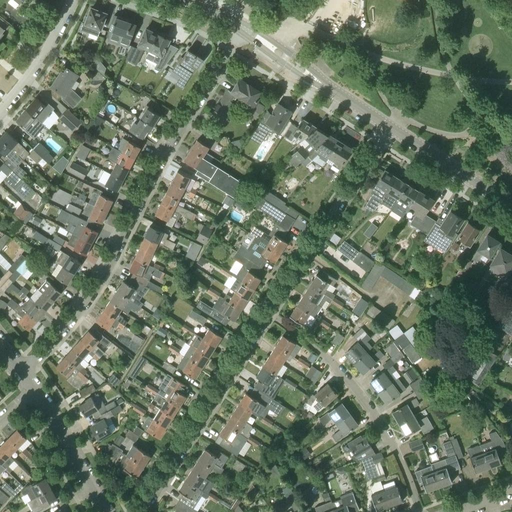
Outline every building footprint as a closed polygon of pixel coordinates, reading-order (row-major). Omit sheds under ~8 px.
[(82,23),(80,30),(98,36),(106,14),(91,8),(87,18),(84,17),(82,23)] [(107,41),(128,48),(136,25),(131,24),(131,23),(122,20),(122,18),(114,15),(106,37),(108,38),(107,41)] [(0,18),(0,38),(3,34),(2,33),(8,26),(9,27),(10,26),(0,18)] [(136,65),(144,49),(149,52),(150,50),(158,35),(146,29),(136,49),(131,47),(125,60),(136,65)] [(175,51),(167,47),(170,40),(158,35),(150,50),(149,52),(146,59),(156,64),(154,69),(160,72),(178,49),(177,48),(175,51)] [(188,50),(183,58),(181,57),(172,71),(180,77),(175,86),(182,90),(196,68),(197,69),(203,59),(197,55),(197,56),(188,50)] [(61,97),(73,108),(81,99),(70,88),(78,76),(67,69),(64,74),(61,72),(51,87),(62,95),(61,97)] [(175,84),(178,80),(169,75),(166,79),(175,84)] [(231,112),(229,111),(237,98),(252,108),(252,107),(251,109),(259,114),(264,107),(257,102),(261,94),(240,80),(238,82),(231,93),(227,90),(213,113),(215,114),(213,116),(225,123),(231,112)] [(36,98),(26,109),(42,123),(52,112),(36,98)] [(279,135),(289,120),(287,119),(291,112),(278,104),(272,113),(266,110),(249,138),(260,145),(265,136),(268,131),(272,134),(273,132),(279,135)] [(147,108),(140,118),(153,126),(159,115),(147,108)] [(42,123),(26,109),(15,122),(20,126),(19,127),(34,139),(45,126),(42,123)] [(67,110),(59,119),(73,132),(81,123),(67,110)] [(153,126),(140,118),(136,116),(128,130),(143,138),(147,131),(149,133),(153,126)] [(301,141),(316,128),(302,120),(292,135),(301,141)] [(92,127),(96,130),(100,124),(95,121),(92,127)] [(287,160),(294,168),(303,159),(308,155),(328,136),(316,129),(316,128),(301,141),(298,144),(301,147),(287,160)] [(29,153),(18,143),(6,132),(0,138),(15,151),(24,160),(28,156),(37,164),(43,158),(33,149),(29,153)] [(83,142),(93,147),(96,140),(87,135),(83,142)] [(328,135),(328,136),(308,155),(303,159),(308,164),(317,156),(326,162),(334,150),(336,151),(341,143),(328,135)] [(0,138),(0,152),(16,168),(18,166),(24,160),(15,151),(0,138)] [(118,149),(135,157),(140,148),(128,141),(127,141),(122,138),(119,144),(120,145),(118,149)] [(197,140),(190,150),(202,158),(202,157),(203,158),(210,148),(197,140)] [(33,149),(43,158),(49,163),(54,158),(39,143),(33,149)] [(352,150),(341,143),(336,151),(334,150),(326,162),(339,170),(352,150)] [(84,161),(91,148),(83,144),(75,156),(84,161)] [(108,157),(129,169),(135,157),(118,149),(118,150),(113,148),(108,157)] [(183,161),(195,168),(198,170),(195,174),(208,183),(209,182),(236,200),(245,185),(218,168),(210,162),(202,158),(190,150),(183,161)] [(53,165),(60,172),(70,161),(64,155),(53,165)] [(111,173),(124,180),(129,169),(108,157),(107,159),(116,163),(111,173)] [(213,157),(210,162),(218,168),(221,162),(213,157)] [(72,162),(67,171),(83,179),(87,170),(72,162)] [(0,167),(0,171),(1,171),(6,176),(3,179),(24,199),(33,190),(21,180),(22,179),(13,171),(4,163),(0,167)] [(16,168),(13,171),(22,179),(27,174),(18,166),(16,168)] [(364,207),(372,212),(377,208),(380,203),(395,177),(384,170),(376,184),(370,194),(372,195),(371,196),(364,207)] [(177,171),(172,182),(185,189),(191,178),(177,171)] [(117,192),(124,180),(111,173),(104,185),(117,192)] [(394,205),(407,184),(395,177),(380,203),(386,207),(389,202),(394,205)] [(172,182),(166,192),(179,199),(180,200),(185,189),(172,182)] [(418,191),(407,184),(394,205),(394,206),(398,208),(395,213),(402,217),(418,191)] [(418,191),(402,217),(402,218),(410,206),(415,210),(414,213),(416,214),(409,224),(426,235),(435,222),(425,215),(435,200),(429,196),(428,198),(418,191)] [(166,192),(161,203),(174,210),(194,220),(196,215),(177,205),(180,200),(179,199),(166,192)] [(285,204),(269,192),(263,198),(284,213),(288,208),(284,205),(285,204)] [(99,195),(95,205),(108,211),(112,201),(99,195)] [(75,203),(82,206),(85,200),(78,197),(75,203)] [(294,220),(284,213),(263,198),(255,205),(278,220),(276,224),(288,231),(294,220)] [(236,199),(233,205),(241,209),(244,204),(236,199)] [(108,211),(95,205),(94,206),(87,203),(82,213),(89,217),(89,218),(102,224),(108,211)] [(194,220),(174,210),(161,203),(155,215),(168,222),(171,217),(178,220),(181,215),(193,221),(194,220)] [(66,210),(71,213),(78,216),(81,210),(69,204),(66,210)] [(17,212),(27,221),(33,214),(23,205),(17,212)] [(443,253),(456,234),(455,233),(463,220),(450,212),(441,227),(435,223),(435,222),(426,235),(423,240),(424,241),(427,235),(439,243),(436,249),(443,253)] [(97,233),(85,226),(84,226),(86,222),(77,217),(78,216),(71,213),(67,221),(69,222),(65,230),(68,231),(68,230),(92,243),(97,233)] [(457,237),(450,248),(456,252),(463,242),(469,246),(479,230),(468,223),(458,238),(457,237)] [(287,243),(282,240),(288,231),(276,224),(268,235),(254,226),(250,232),(281,252),(287,243)] [(204,225),(195,240),(205,244),(213,229),(212,229),(208,227),(204,225)] [(168,235),(167,234),(163,233),(163,232),(149,226),(144,237),(174,250),(177,245),(171,243),(171,242),(166,240),(168,235)] [(72,234),(67,244),(74,247),(73,248),(86,255),(92,243),(68,230),(68,231),(72,234)] [(237,250),(248,257),(263,267),(267,260),(274,264),(281,252),(250,232),(249,233),(254,236),(246,249),(240,245),(237,250)] [(0,249),(9,237),(5,234),(0,238),(0,249)] [(62,245),(64,241),(55,235),(52,240),(62,245)] [(487,235),(477,251),(471,259),(477,263),(479,259),(485,263),(498,242),(487,235)] [(174,250),(144,237),(139,248),(152,254),(153,254),(157,255),(159,250),(166,253),(168,249),(174,251),(174,250)] [(49,238),(49,239),(46,243),(60,251),(63,246),(62,245),(52,240),(49,238)] [(341,253),(348,244),(344,241),(336,249),(341,253)] [(353,248),(348,244),(341,253),(347,257),(353,248)] [(139,248),(134,258),(148,265),(153,254),(152,254),(139,248)] [(347,257),(352,261),(359,252),(353,248),(347,257)] [(196,261),(200,254),(190,249),(187,256),(196,261)] [(237,250),(232,259),(242,265),(241,267),(236,274),(228,269),(226,273),(232,276),(233,275),(237,277),(255,289),(261,279),(256,277),(263,267),(248,257),(237,250)] [(511,256),(500,250),(490,267),(488,270),(487,270),(479,283),(475,282),(472,288),(482,293),(491,279),(499,283),(501,279),(503,281),(506,276),(511,264),(511,256)] [(359,252),(352,261),(357,265),(364,255),(359,251),(359,252)] [(12,273),(16,270),(16,269),(24,260),(25,259),(26,258),(21,254),(8,269),(12,273)] [(66,254),(60,263),(63,265),(75,273),(81,264),(66,254)] [(370,259),(364,255),(357,265),(362,269),(370,259)] [(53,260),(47,256),(44,261),(50,265),(53,260)] [(207,261),(200,257),(196,264),(203,268),(207,261)] [(146,286),(151,275),(159,279),(163,272),(159,270),(158,269),(153,267),(148,265),(134,258),(129,271),(134,273),(132,278),(146,286)] [(24,260),(16,269),(22,274),(32,264),(25,259),(24,260)] [(362,269),(367,273),(374,262),(370,259),(362,269)] [(465,274),(472,263),(465,259),(458,270),(465,274)] [(380,275),(385,267),(377,261),(369,274),(377,279),(380,275)] [(75,273),(63,265),(60,263),(60,264),(58,264),(51,275),(67,285),(75,273)] [(389,270),(385,267),(380,275),(384,278),(389,270)] [(9,278),(13,282),(20,274),(16,270),(12,273),(9,278)] [(394,273),(389,270),(384,278),(388,281),(394,273)] [(310,285),(332,299),(333,297),(334,295),(326,290),(329,284),(333,286),(336,280),(324,272),(320,278),(316,275),(310,285)] [(398,276),(394,273),(388,281),(392,284),(398,276)] [(377,279),(369,274),(366,278),(374,284),(377,279)] [(402,278),(398,276),(392,284),(396,287),(402,278)] [(230,288),(248,299),(255,289),(237,277),(230,288)] [(123,281),(116,291),(129,299),(133,302),(138,306),(141,302),(131,296),(136,289),(138,291),(143,290),(146,286),(132,278),(130,278),(127,283),(123,281)] [(374,284),(366,278),(363,282),(372,288),(374,284)] [(406,281),(402,278),(396,287),(401,290),(406,281)] [(160,292),(163,285),(151,279),(147,286),(160,292)] [(39,289),(53,302),(61,293),(46,280),(39,289)] [(411,284),(406,281),(401,290),(405,293),(411,284)] [(372,288),(363,282),(361,286),(369,292),(372,288)] [(415,287),(411,284),(405,293),(409,295),(415,287)] [(330,302),(331,301),(330,301),(332,299),(310,285),(303,295),(322,307),(326,301),(329,303),(330,302)] [(29,291),(23,286),(21,290),(26,295),(29,291)] [(242,310),(248,299),(230,288),(230,289),(234,292),(231,297),(226,294),(224,298),(229,301),(242,310)] [(35,302),(46,311),(53,302),(39,289),(38,290),(42,294),(35,302)] [(22,299),(26,295),(21,290),(17,295),(22,299)] [(129,299),(116,291),(110,301),(122,309),(129,299)] [(297,306),(315,317),(322,307),(303,295),(297,306)] [(223,299),(219,296),(218,297),(219,297),(218,299),(212,307),(213,307),(212,308),(200,301),(196,307),(226,326),(230,319),(234,321),(242,310),(229,301),(224,298),(223,299)] [(369,303),(360,298),(352,311),(360,317),(369,303)] [(29,331),(38,320),(23,307),(22,308),(11,299),(6,304),(8,306),(22,318),(18,322),(29,331)] [(29,299),(23,307),(38,320),(46,311),(35,302),(34,303),(29,299)] [(2,314),(8,306),(6,304),(4,302),(0,300),(0,311),(2,314)] [(344,304),(338,300),(335,305),(340,309),(342,306),(344,304)] [(122,309),(110,301),(103,311),(115,319),(125,325),(127,322),(122,319),(123,318),(119,315),(122,309)] [(498,353),(510,334),(511,334),(511,301),(497,325),(483,345),(482,345),(462,376),(479,387),(499,354),(498,353)] [(376,308),(372,305),(366,314),(370,317),(376,308)] [(303,325),(310,329),(317,319),(315,317),(297,306),(289,317),(303,325)] [(376,308),(370,317),(375,320),(381,311),(376,308)] [(108,330),(111,325),(116,328),(117,327),(122,330),(125,325),(115,319),(103,311),(95,321),(108,330)] [(381,311),(375,320),(379,323),(385,314),(381,311)] [(385,314),(379,323),(384,326),(390,318),(385,314)] [(208,320),(202,316),(198,321),(204,325),(208,320)] [(469,319),(464,316),(460,322),(464,325),(469,319)] [(389,330),(395,321),(390,318),(384,326),(389,330)] [(388,332),(391,336),(400,329),(397,325),(388,332)] [(162,336),(165,330),(160,327),(156,333),(162,336)] [(403,333),(394,340),(393,341),(397,346),(398,345),(412,364),(421,358),(420,357),(430,351),(412,327),(403,333)] [(203,338),(216,346),(222,337),(209,328),(203,338)] [(371,347),(367,342),(371,338),(367,334),(361,328),(353,336),(358,342),(345,354),(353,363),(366,351),(371,347)] [(400,329),(391,336),(394,340),(403,333),(400,329)] [(481,335),(473,329),(469,334),(476,340),(481,335)] [(104,353),(95,345),(99,341),(106,348),(111,342),(96,331),(93,335),(89,331),(80,340),(99,357),(100,357),(104,353)] [(337,333),(331,342),(338,347),(344,337),(337,333)] [(203,338),(198,334),(191,345),(209,357),(216,346),(203,338)] [(143,340),(134,335),(131,340),(139,345),(143,340)] [(283,336),(276,345),(289,354),(296,344),(283,336)] [(465,339),(458,349),(467,355),(477,341),(470,336),(467,340),(465,339)] [(83,358),(88,353),(96,361),(100,357),(99,357),(80,340),(73,348),(83,358)] [(387,353),(387,354),(389,357),(398,350),(396,347),(397,346),(393,341),(392,342),(393,342),(384,349),(387,353)] [(209,357),(191,345),(184,355),(203,367),(209,357)] [(289,354),(276,345),(270,356),(283,364),(286,359),(290,362),(293,357),(289,354)] [(511,348),(507,346),(503,357),(511,360),(511,359),(511,348)] [(83,367),(79,363),(83,358),(73,348),(64,358),(83,375),(87,378),(89,376),(86,373),(87,372),(82,368),(83,367)] [(379,350),(371,357),(366,351),(353,363),(363,374),(376,362),(383,355),(379,350)] [(389,357),(394,363),(404,356),(400,351),(399,351),(398,350),(389,357)] [(203,367),(184,355),(183,356),(176,367),(182,370),(195,379),(203,367)] [(147,360),(141,356),(135,365),(141,369),(147,360)] [(283,364),(270,356),(263,366),(276,374),(283,364)] [(301,365),(304,360),(299,357),(296,362),(301,365)] [(66,377),(67,377),(69,379),(72,375),(75,377),(76,375),(86,384),(89,381),(87,378),(83,375),(64,358),(56,367),(66,377)] [(307,368),(310,364),(304,360),(301,365),(306,369),(307,368)] [(172,374),(176,368),(165,361),(161,367),(172,374)] [(306,375),(310,378),(317,368),(312,365),(306,375)] [(256,377),(269,386),(276,390),(283,379),(276,375),(276,374),(263,366),(256,377)] [(396,371),(392,366),(384,372),(370,382),(378,392),(395,379),(392,374),(396,371)] [(309,380),(314,383),(322,371),(317,368),(310,378),(309,380)] [(441,383),(434,374),(425,381),(431,390),(441,383)] [(113,375),(107,380),(115,387),(119,380),(113,375)] [(159,390),(157,392),(180,406),(186,396),(182,394),(187,387),(172,377),(167,385),(169,386),(165,392),(160,389),(159,390)] [(288,386),(291,381),(286,377),(282,383),(288,386)] [(400,393),(406,389),(398,378),(396,380),(395,379),(378,392),(386,404),(400,394),(400,393)] [(420,378),(409,385),(413,391),(424,384),(420,378)] [(293,389),(296,384),(291,381),(288,386),(293,389)] [(269,388),(262,384),(259,382),(255,388),(265,394),(269,397),(273,391),(269,388)] [(92,384),(78,391),(81,397),(95,389),(92,384)] [(328,384),(315,395),(314,396),(310,393),(305,403),(318,412),(324,406),(337,395),(328,384)] [(413,391),(419,400),(430,392),(425,385),(424,385),(424,384),(413,391)] [(455,397),(465,392),(463,387),(452,391),(455,397)] [(180,406),(157,392),(156,394),(157,394),(153,399),(157,402),(156,404),(158,405),(160,404),(162,405),(160,408),(173,417),(180,406)] [(264,406),(259,402),(245,393),(239,403),(251,411),(252,412),(258,416),(264,406)] [(106,410),(104,406),(98,394),(91,397),(85,401),(86,402),(78,406),(85,417),(92,413),(94,417),(106,410)] [(269,397),(265,404),(280,414),(285,407),(269,397)] [(392,413),(398,424),(414,415),(410,410),(419,405),(416,399),(407,404),(392,413)] [(246,422),(252,412),(251,411),(239,403),(232,414),(246,422)] [(331,419),(335,425),(349,414),(341,404),(319,420),(323,425),(331,419)] [(99,415),(102,420),(96,424),(97,425),(91,428),(98,441),(112,432),(108,426),(113,423),(109,417),(122,410),(119,405),(116,406),(116,405),(106,410),(94,417),(95,418),(99,415)] [(173,417),(160,408),(154,418),(167,427),(173,417)] [(253,427),(249,425),(245,423),(246,422),(232,414),(226,424),(238,432),(248,438),(249,436),(250,434),(249,433),(253,427)] [(357,425),(349,414),(335,425),(339,430),(331,436),(336,442),(345,435),(344,435),(357,425)] [(426,417),(417,422),(414,415),(398,424),(406,436),(420,428),(423,433),(433,428),(426,417)] [(141,427),(146,430),(159,439),(167,427),(154,418),(153,419),(148,416),(141,427)] [(219,435),(223,438),(219,445),(236,456),(244,443),(244,444),(247,440),(252,443),(254,439),(249,436),(248,438),(238,432),(226,424),(219,435)] [(17,429),(8,438),(18,448),(19,447),(27,439),(17,429)] [(139,437),(132,432),(129,430),(125,436),(135,443),(139,437)] [(480,445),(489,468),(501,464),(496,449),(504,446),(503,442),(495,432),(488,434),(491,441),(480,445)] [(126,438),(120,434),(114,442),(120,446),(126,438)] [(375,454),(371,447),(365,436),(362,438),(361,436),(347,444),(342,448),(345,453),(348,451),(354,462),(361,459),(371,456),(375,454)] [(18,448),(8,438),(0,446),(0,447),(10,456),(19,447),(18,448)] [(424,447),(421,439),(409,444),(412,451),(424,447)] [(457,460),(463,457),(456,439),(454,439),(450,441),(457,460)] [(460,467),(457,460),(450,441),(441,444),(443,450),(444,450),(447,458),(431,464),(432,467),(439,487),(452,482),(448,472),(460,467)] [(114,459),(118,452),(115,450),(117,447),(112,443),(111,445),(109,444),(104,452),(114,459)] [(126,455),(144,466),(151,456),(137,447),(133,445),(126,455)] [(269,449),(262,445),(261,447),(259,449),(266,453),(269,449)] [(489,468),(480,445),(467,450),(475,473),(489,468)] [(10,456),(0,447),(0,463),(1,465),(6,469),(5,469),(10,473),(13,470),(9,466),(14,461),(10,456)] [(34,457),(25,448),(23,451),(23,452),(22,452),(26,456),(31,461),(34,457)] [(223,469),(221,468),(228,457),(220,452),(217,457),(205,449),(198,459),(211,468),(220,474),(222,472),(223,469)] [(309,455),(309,454),(305,450),(300,454),(304,459),(309,455)] [(381,452),(375,454),(371,456),(380,480),(380,481),(386,479),(380,462),(384,460),(381,452)] [(137,478),(144,466),(126,455),(124,454),(117,465),(117,466),(117,467),(117,468),(117,469),(118,470),(119,471),(125,475),(127,471),(137,478)] [(380,480),(371,456),(361,459),(365,471),(370,469),(373,477),(375,482),(380,480)] [(211,468),(198,459),(192,470),(205,478),(211,468)] [(245,465),(236,459),(231,467),(240,473),(245,465)] [(345,466),(336,469),(337,473),(341,475),(347,472),(345,466)] [(431,468),(431,466),(415,472),(419,483),(422,482),(426,492),(439,487),(432,467),(431,468)] [(192,470),(185,480),(204,492),(210,482),(205,478),(192,470)] [(37,481),(31,484),(25,488),(22,492),(24,496),(27,494),(31,500),(35,498),(50,489),(44,478),(38,482),(37,481)] [(178,491),(183,494),(179,500),(189,506),(193,509),(201,496),(205,499),(207,499),(208,497),(212,499),(214,496),(209,492),(207,494),(204,492),(185,480),(178,491)] [(396,486),(394,481),(382,485),(384,491),(390,506),(402,501),(396,486)] [(5,482),(0,487),(13,498),(17,494),(23,487),(20,484),(14,490),(5,482)] [(288,487),(282,490),(294,511),(300,508),(288,487)] [(37,511),(44,508),(51,504),(50,503),(56,499),(50,489),(35,498),(31,500),(27,503),(31,511),(29,511),(37,511)] [(0,501),(3,505),(9,498),(0,490),(0,501)] [(390,506),(384,491),(371,496),(377,511),(390,506)] [(354,511),(359,510),(352,492),(340,497),(341,499),(331,503),(335,511),(354,511)] [(234,511),(238,505),(241,501),(236,498),(235,499),(230,506),(229,508),(234,511)] [(316,511),(335,511),(331,503),(330,501),(314,507),(316,511)]
